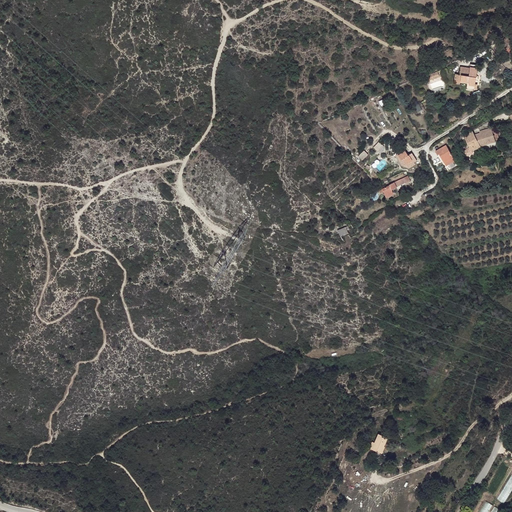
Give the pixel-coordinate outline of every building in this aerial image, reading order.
[(462,67),(461,74),(470,76),(471,72),(471,69),(462,67)] [(428,75),(429,79),(441,74),(439,70),(428,75)] [(470,76),(461,74),(457,74),(456,82),(462,83),(462,81),(468,82),(468,87),(475,89),(476,84),(478,73),(471,72),(470,76)] [(465,130),(472,147),(484,142),(497,137),(496,136),(500,135),(496,123),(480,127),(482,132),(478,134),(475,127),(465,130)] [(440,151),(446,162),(456,157),(447,142),(435,149),(438,152),(440,151)] [(460,150),(463,156),(470,152),(466,146),(460,150)] [(395,158),(396,159),(401,156),(400,155),(405,153),(403,149),(396,153),(398,156),(395,158)] [(365,150),(359,156),(362,160),(369,154),(365,150)] [(405,153),(400,155),(401,156),(404,161),(406,164),(414,159),(410,152),(407,153),(406,152),(405,153)] [(383,189),(385,194),(393,190),(391,186),(396,183),(395,182),(394,179),(378,187),(382,190),(383,189)] [(350,225),(348,222),(338,228),(341,234),(349,230),(347,226),(350,225)] [(369,445),(379,450),(382,443),(383,443),(388,435),(379,430),(374,439),(372,438),(369,445)]
